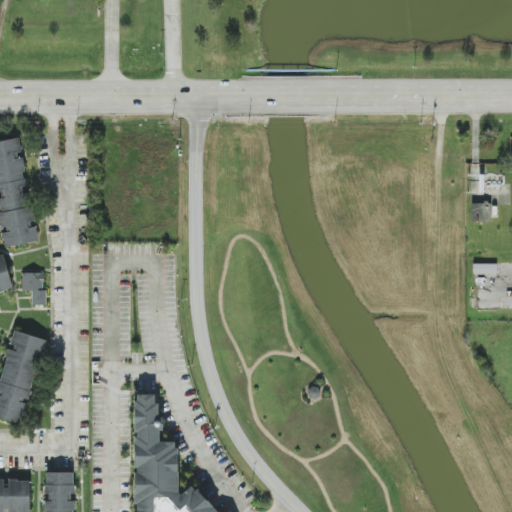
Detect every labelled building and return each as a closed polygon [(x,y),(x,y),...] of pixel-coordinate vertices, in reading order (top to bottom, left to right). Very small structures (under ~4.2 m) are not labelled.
[(0,141),(0,220),(1,228),(2,227),(4,246),(38,243),(36,226),(31,227),(26,187),(22,155),(21,155),(19,139),(0,141)] [(470,203),(471,223),(491,222),(490,203),(470,203)] [(0,257),(0,290),(12,288),(4,257),(0,257)] [(496,274),(496,264),(473,264),(473,274),(496,274)] [(22,273),(22,291),(32,292),(31,305),(46,305),(46,291),(43,291),(43,273),(22,273)] [(46,340),(14,331),(9,347),(0,377),(0,418),(21,425),(46,340)] [(133,511),(214,511),(193,489),(187,489),(182,494),(177,494),(177,449),(171,442),(160,442),(161,418),(157,414),(157,406),(153,402),(153,395),(140,395),(135,399),(133,511)] [(73,511),(74,494),(73,472),(45,472),(46,501),(43,501),(43,511),(73,511)] [(29,511),(29,479),(0,479),(0,511),(29,511)]
